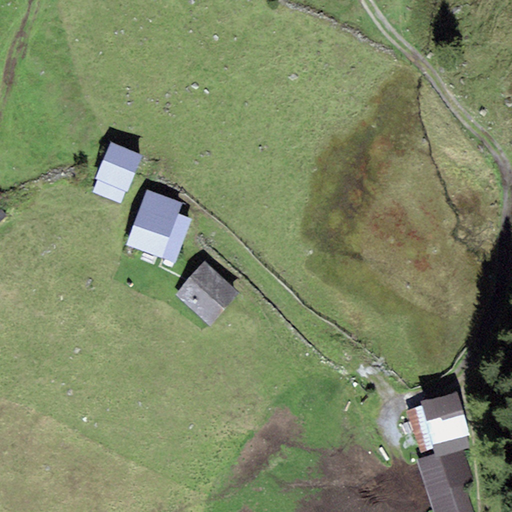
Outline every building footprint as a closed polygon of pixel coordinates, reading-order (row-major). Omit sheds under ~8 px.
[(95,180),(97,180),(92,193),(120,204),(125,192),(127,192),(142,155),(110,142),(95,180)] [(182,203),(147,190),(125,245),(161,258),(174,263),(191,219),(178,214),(182,203)] [(238,293),(204,262),(175,294),(209,325),(238,293)] [(456,392),(422,402),(423,407),(409,412),(423,458),(434,454),(435,457),(463,448),(468,447),(465,437),(469,435),(456,392)] [(472,477),(463,448),(435,457),(434,454),(423,458),(418,459),(434,511),(472,511),(462,480),(472,477)]
